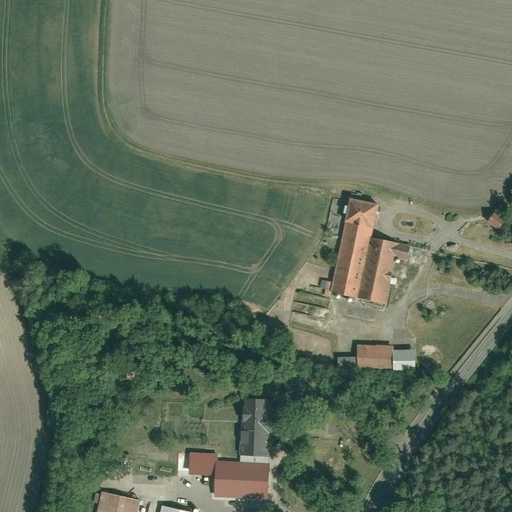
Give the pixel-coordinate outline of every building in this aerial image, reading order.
[(376,209),(347,203),(329,296),(384,307),(394,260),(407,262),(410,247),(370,238),(376,209)] [(494,225),(508,228),(510,215),(496,213),(494,225)] [(392,347),(356,347),(356,363),(339,363),(339,373),(392,374),(392,377),(413,377),(413,353),(392,353),(392,347)] [(303,378),(283,378),(283,393),(303,393),(303,378)] [(271,400),(243,399),(242,411),(240,411),(239,425),(244,426),(243,436),(268,438),(268,435),(276,436),(277,413),(270,412),(271,400)] [(267,501),(268,438),(243,436),(240,437),(239,456),(149,453),(148,477),(214,479),(214,500),(267,501)] [(136,511),(139,501),(101,492),(96,511),(136,511)]
